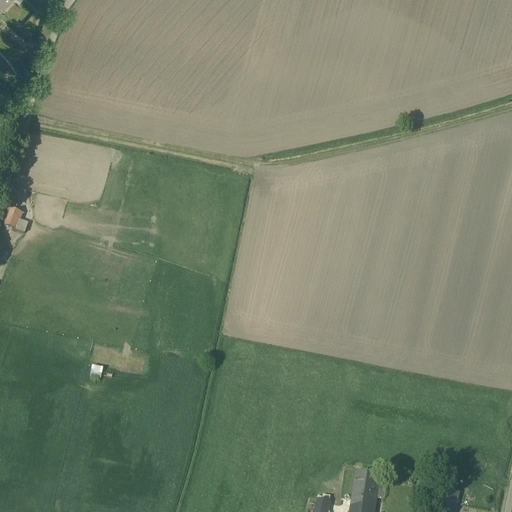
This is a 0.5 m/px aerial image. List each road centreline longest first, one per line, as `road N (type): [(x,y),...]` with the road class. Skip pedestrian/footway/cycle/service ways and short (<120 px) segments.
road 1 (track): [(20,121),(260,169),(511,107)]
road 2 (unclassified): [(77,0),(0,176)]
